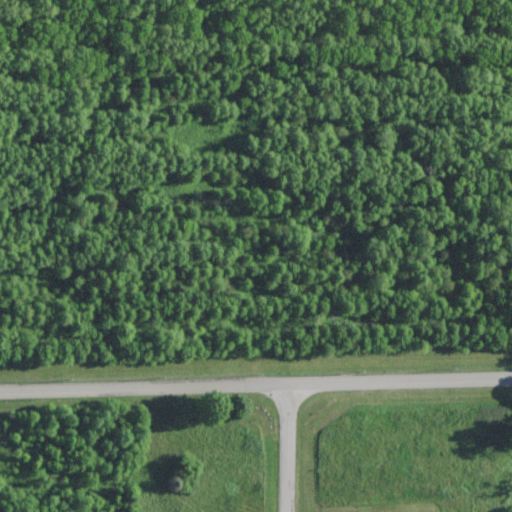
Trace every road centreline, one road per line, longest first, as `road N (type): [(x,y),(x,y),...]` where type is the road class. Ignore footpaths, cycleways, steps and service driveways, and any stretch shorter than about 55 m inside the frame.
road 1 (tertiary): [(0,388),(511,377)]
road 2 (residential): [(288,384),(285,511)]
